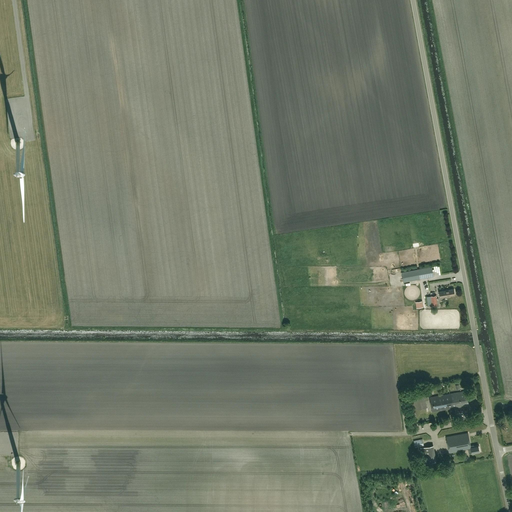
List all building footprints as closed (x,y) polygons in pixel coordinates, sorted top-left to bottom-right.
[(401,272),(403,281),(433,276),(431,267),(401,272)] [(453,289),(439,291),(440,298),(454,295),(453,289)] [(427,391),(410,394),(411,403),(412,408),(412,410),(420,409),(419,401),(428,399),(427,391)] [(466,391),(448,394),(450,408),(464,406),(463,403),(468,402),(466,391)] [(432,412),(450,408),(448,394),(429,397),(432,412)] [(469,454),(472,453),(473,454),(474,453),(475,452),(479,452),(479,451),(480,451),(479,448),(478,448),(478,445),(473,446),(473,444),(470,445),(468,433),(445,437),(448,453),(468,449),(469,454)] [(422,439),(414,441),(415,448),(424,446),(422,439)] [(433,445),(420,448),(423,464),(436,461),(433,445)]
